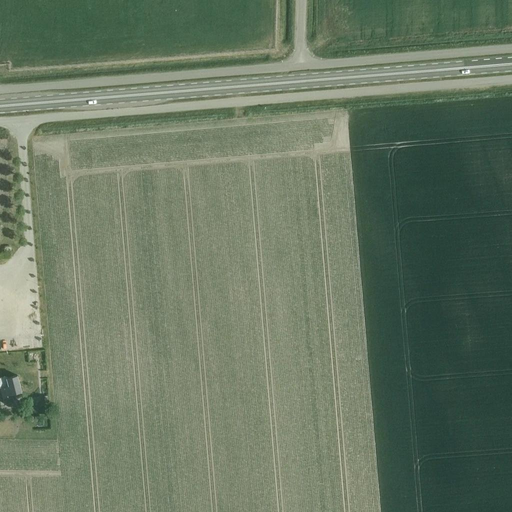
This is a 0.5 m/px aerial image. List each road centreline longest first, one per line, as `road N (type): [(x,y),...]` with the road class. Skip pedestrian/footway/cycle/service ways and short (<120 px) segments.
road 1 (unclassified): [(0,122),(511,80)]
road 2 (primary): [(0,107),(511,65)]
road 3 (unclassified): [(0,94),(300,65)]
road 4 (unclassified): [(300,65),(511,49)]
